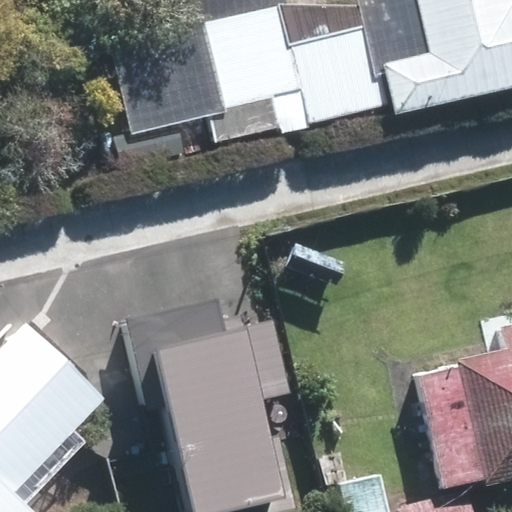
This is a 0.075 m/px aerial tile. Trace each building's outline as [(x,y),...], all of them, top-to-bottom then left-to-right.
[(387,99),(370,15),(289,32),(282,0),(187,0),(191,17),(199,15),(217,99),(208,101),(215,134),(278,120),(279,128),(311,121),(310,115),(387,99)] [(398,106),(511,81),(511,0),(421,0),(432,46),(387,56),(398,106)] [(183,116),(119,129),(124,159),(188,145),(183,116)] [(262,287),(125,319),(146,404),(163,400),(189,511),(252,511),(289,503),(264,398),(288,393),(262,287)] [(511,321),(500,324),(505,342),(453,354),(456,360),(414,370),(443,484),(483,475),(486,484),(511,476),(511,321)] [(40,511),(20,493),(109,400),(29,323),(0,353),(0,511),(40,511)] [(391,511),(382,470),(332,481),(339,511),(391,511)] [(475,511),(470,488),(404,503),(406,511),(475,511)]
